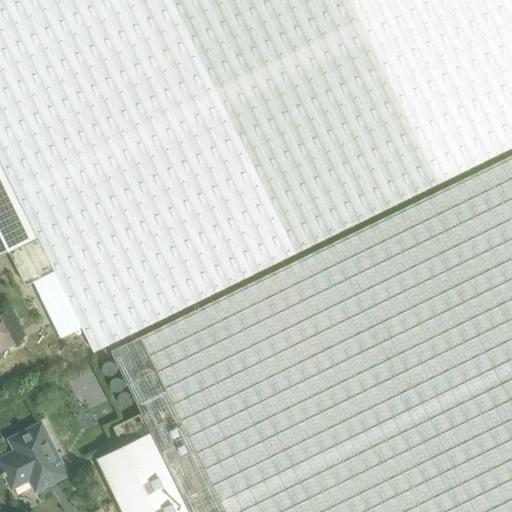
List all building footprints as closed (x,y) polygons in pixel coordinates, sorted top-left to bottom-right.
[(511,0),(0,0),(0,256),(11,251),(27,285),(39,279),(44,290),(61,282),(95,352),(511,148),(511,0)] [(511,511),(511,155),(113,351),(152,432),(191,511),(511,511)] [(0,351),(15,344),(0,313),(0,351)] [(100,388),(93,373),(80,380),(85,389),(93,391),(100,388)] [(141,414),(114,427),(122,442),(149,429),(141,414)] [(17,451),(0,459),(0,461),(5,472),(3,473),(5,477),(7,476),(13,488),(31,479),(37,491),(69,475),(43,423),(11,439),(17,451)] [(191,511),(152,432),(98,459),(123,511),(191,511)]
